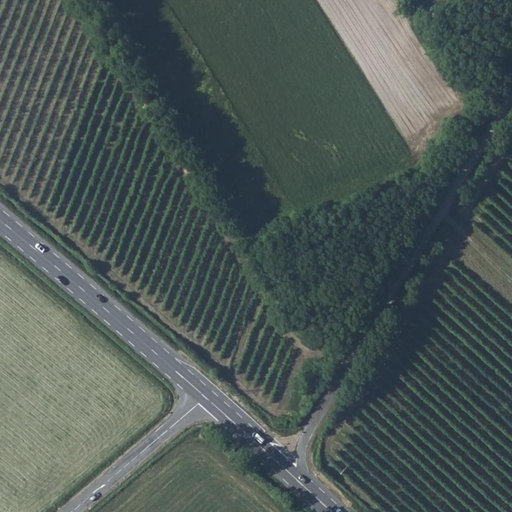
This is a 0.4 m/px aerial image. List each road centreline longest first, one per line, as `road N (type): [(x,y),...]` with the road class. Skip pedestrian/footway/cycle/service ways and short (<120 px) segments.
road 1 (unclassified): [(303,485),(306,433),(511,99)]
road 2 (primary): [(206,395),(0,219)]
road 3 (tertiary): [(72,511),(206,395)]
road 4 (primary): [(303,485),(206,395)]
